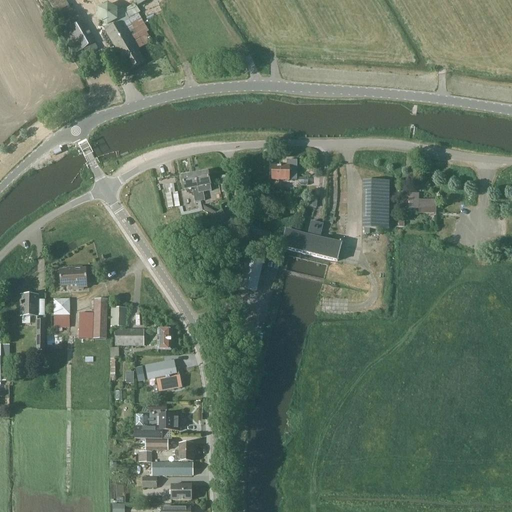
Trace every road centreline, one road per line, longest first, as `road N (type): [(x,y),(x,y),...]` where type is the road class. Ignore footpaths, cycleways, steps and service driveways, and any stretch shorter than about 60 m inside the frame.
road 1 (tertiary): [(75,131),(182,95),(258,88),(440,100),(511,114)]
road 2 (unclassified): [(511,161),(397,145),(226,146),(153,161),(106,189)]
road 3 (tertiary): [(220,511),(207,361),(186,312),(106,189)]
road 4 (track): [(312,511),(316,458),(336,408),(396,349),(423,309),(472,272),(473,251)]
road 5 (unclassified): [(0,257),(50,216),(106,189)]
road 6 (track): [(25,0),(53,54),(74,67),(109,50)]
